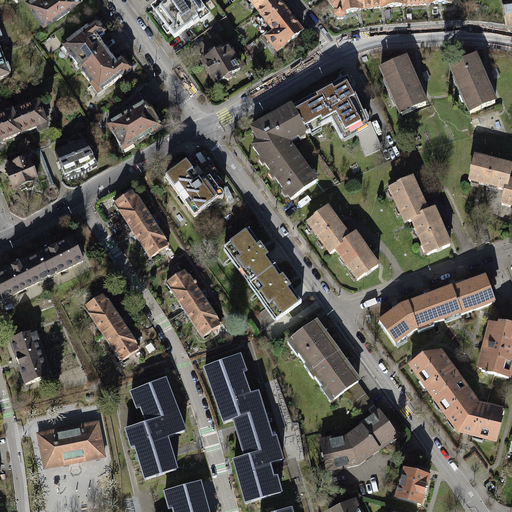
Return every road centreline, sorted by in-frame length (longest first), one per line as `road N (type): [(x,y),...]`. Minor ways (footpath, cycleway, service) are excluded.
road 1 (residential): [(78,197),(178,350),(229,511)]
road 2 (residential): [(338,316),(482,511)]
road 3 (residential): [(204,125),(338,316)]
road 4 (residential): [(511,249),(338,316)]
road 5 (secondary): [(334,53),(432,34),(511,40)]
road 6 (residential): [(113,0),(204,125)]
road 7 (secondary): [(204,125),(334,53)]
road 8 (secondary): [(78,197),(204,125)]
road 9 (residential): [(0,385),(22,511)]
